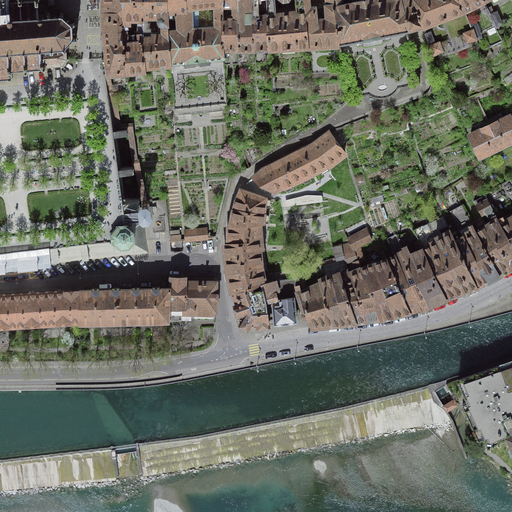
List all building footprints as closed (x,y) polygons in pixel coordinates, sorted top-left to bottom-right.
[(27,70),(40,69),(44,72),(46,69),(45,69),(46,67),(46,66),(51,66),(51,68),(53,68),(53,65),(60,65),(61,67),(63,66),(62,64),(65,60),(68,61),(68,58),(66,58),(65,52),(67,52),(65,47),(71,40),(76,41),(77,38),(72,37),(71,27),(76,25),(74,22),(70,24),(62,17),(64,13),(60,12),(59,16),(50,17),(50,12),(47,13),(47,14),(39,15),(38,14),(37,2),(39,0),(33,0),(21,1),(21,0),(17,0),(18,1),(5,2),(5,0),(0,0),(0,79),(7,79),(10,82),(13,78),(11,77),(11,71),(23,70),(24,75),(27,75),(27,70)] [(120,26),(120,0),(105,0),(105,32),(121,31),(120,26)] [(126,72),(144,70),(143,64),(142,43),(143,27),(143,0),(120,0),(120,26),(121,31),(125,72),(126,72)] [(155,70),(158,69),(157,65),(170,64),(167,30),(166,0),(143,0),(143,27),(142,43),(143,64),(144,70),(145,70),(145,66),(155,65),(155,70)] [(222,37),(222,21),(222,8),(222,0),(166,0),(167,30),(170,64),(223,58),(222,50),(222,37)] [(238,23),(237,0),(222,0),(222,8),(222,21),(222,37),(222,50),(223,58),(227,58),(227,50),(238,49),(237,25),(238,23)] [(253,4),(252,0),(237,0),(238,23),(237,25),(238,49),(254,49),(253,22),(253,12),(253,4)] [(252,0),(253,4),(253,12),(253,22),(254,49),(269,49),(267,30),(267,11),(268,11),(267,0),(252,0)] [(267,30),(269,49),(308,47),(305,21),(304,13),(302,0),(267,0),(268,11),(267,11),(267,30)] [(338,45),(339,45),(335,8),(328,9),(326,0),(302,0),(304,13),(305,21),(308,47),(338,45)] [(360,40),(360,41),(384,36),(406,31),(409,31),(415,29),(418,28),(420,27),(421,23),(418,13),(415,1),(414,2),(413,0),(409,0),(326,0),(328,9),(335,8),(339,45),(360,40)] [(457,0),(413,0),(414,2),(415,1),(418,13),(421,23),(420,27),(421,27),(423,26),(425,25),(462,12),(457,0)] [(457,0),(462,12),(482,1),(483,1),(482,0),(457,0)] [(491,7),(486,9),(495,26),(502,23),(499,17),(497,11),(493,13),(491,7)] [(430,32),(426,34),(430,47),(431,46),(432,50),(434,54),(436,60),(440,59),(441,56),(469,45),(468,42),(476,39),(476,37),(473,30),(435,44),(430,32)] [(121,31),(105,32),(106,45),(107,60),(109,74),(113,74),(114,81),(113,84),(112,84),(112,85),(127,83),(126,72),(125,72),(121,31)] [(482,129),(470,135),(480,155),(500,146),(511,140),(511,122),(509,116),(497,122),(482,128),(482,129)] [(327,164),(329,166),(345,154),(329,133),(316,143),(313,145),(299,151),(311,173),(319,169),(327,164)] [(311,173),(299,151),(281,160),(273,165),(264,169),(270,181),(278,176),(284,187),(293,182),(311,174),(311,173)] [(511,181),(511,179),(485,193),(485,194),(496,213),(498,218),(503,215),(505,220),(511,217),(509,211),(511,209),(511,181)] [(265,198),(241,190),(237,198),(236,201),(234,208),(263,214),(265,198)] [(492,222),(487,225),(510,268),(511,266),(511,245),(497,218),(498,218),(496,213),(485,194),(474,201),(481,214),(485,211),(492,222)] [(139,209),(141,221),(144,223),(150,222),(152,219),(151,208),(148,205),(142,206),(139,209)] [(464,239),(487,281),(493,278),(500,274),(476,232),(472,224),(462,205),(450,211),(458,226),(465,239),(464,239)] [(231,221),(231,225),(229,225),(229,243),(258,240),(258,241),(261,240),(260,224),(263,223),(263,214),(234,208),(234,210),(231,221)] [(511,216),(511,217),(505,220),(503,215),(498,218),(497,218),(511,245),(511,216)] [(437,242),(463,291),(463,292),(470,289),(477,285),(477,284),(456,243),(451,231),(442,235),(439,230),(448,226),(443,216),(427,223),(437,242)] [(134,228),(127,222),(118,223),(115,226),(112,230),(114,239),(121,244),(130,243),(135,236),(134,228)] [(437,242),(427,223),(414,230),(423,249),(446,298),(447,298),(455,295),(463,291),(437,242)] [(505,271),(510,268),(487,225),(479,230),(475,224),(473,225),(472,224),(476,232),(500,274),(505,271)] [(487,281),(464,239),(465,239),(458,226),(451,231),(456,243),(477,284),(481,282),(486,279),(487,281)] [(196,230),(184,231),(185,240),(208,238),(207,229),(196,230)] [(359,237),(350,242),(350,243),(353,249),(371,240),(368,233),(359,237)] [(398,237),(429,305),(438,302),(447,299),(447,298),(446,298),(423,249),(410,254),(406,246),(410,244),(405,234),(398,237)] [(395,255),(420,308),(425,307),(429,305),(398,237),(396,235),(387,239),(395,255)] [(229,243),(225,243),(227,269),(228,273),(232,293),(261,283),(264,282),(261,267),(258,241),(258,240),(229,243)] [(350,243),(342,245),(346,262),(352,260),(357,258),(354,250),(353,249),(350,243)] [(374,263),(396,314),(404,312),(410,311),(387,259),(383,251),(379,253),(382,260),(374,263)] [(387,259),(410,311),(416,309),(420,308),(395,255),(387,259)] [(361,269),(381,317),(388,316),(396,314),(374,263),(361,269)] [(341,274),(355,321),(360,321),(364,320),(350,274),(348,268),(345,269),(346,272),(347,275),(342,277),(341,274)] [(350,274),(364,320),(372,319),(381,317),(361,269),(350,274)] [(331,276),(345,322),(350,322),(355,321),(341,274),(340,273),(331,276)] [(181,319),(181,312),(181,308),(187,308),(187,282),(187,276),(180,276),(169,276),(169,288),(170,288),(169,320),(181,319)] [(321,281),(334,323),(340,323),(345,322),(331,276),(321,281)] [(295,286),(297,285),(296,278),(273,281),(278,299),(272,300),(274,321),(275,324),(296,322),(295,311),(293,296),(293,297),(292,294),(297,293),(295,286)] [(264,282),(261,283),(266,302),(269,301),(272,300),(278,299),(273,281),(273,280),(264,282)] [(311,326),(334,323),(321,281),(300,290),(299,285),(297,285),(295,286),(297,293),(303,312),(302,313),(302,314),(302,315),(302,316),(302,317),(303,317),(303,318),(304,318),(305,318),(307,318),(308,317),(309,322),(311,326)] [(181,308),(181,312),(194,313),(194,316),(215,317),(215,283),(199,283),(187,282),(187,308),(181,308)] [(266,302),(261,283),(232,293),(237,307),(241,322),(240,323),(247,327),(248,326),(257,325),(257,326),(269,325),(267,312),(266,302)] [(137,305),(137,321),(169,320),(170,288),(169,288),(160,288),(160,287),(156,287),(152,287),(152,288),(145,288),(145,305),(137,305)] [(96,301),(96,322),(117,321),(116,301),(119,301),(119,289),(119,288),(116,288),(112,288),(112,289),(99,290),(99,301),(96,301)] [(116,301),(117,321),(137,321),(137,305),(145,305),(145,288),(139,289),(139,288),(136,288),(132,288),(132,289),(119,289),(119,301),(116,301)] [(96,322),(96,301),(99,301),(99,290),(99,289),(95,289),(92,289),(92,290),(78,290),(78,320),(78,321),(79,322),(80,322),(81,322),(96,322)] [(46,292),(48,322),(78,320),(78,290),(61,291),(46,292)] [(14,294),(16,325),(48,322),(46,292),(30,293),(14,294)] [(0,325),(16,325),(14,294),(3,295),(0,295),(0,325)] [(508,390),(511,388),(511,360),(508,362),(508,363),(500,365),(508,390)] [(511,388),(508,390),(500,365),(458,380),(488,446),(508,436),(511,434),(511,388)] [(449,392),(445,386),(441,389),(436,392),(439,398),(449,392)]
